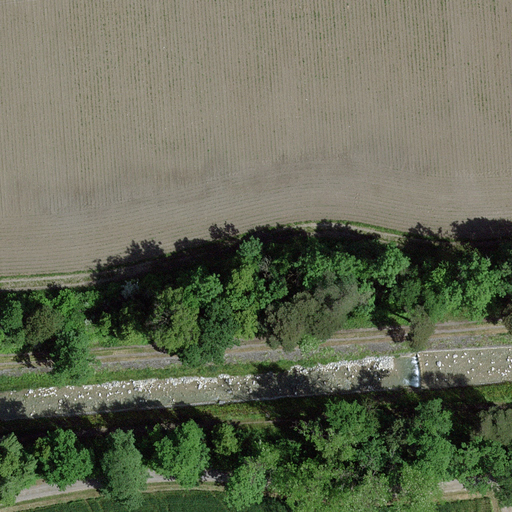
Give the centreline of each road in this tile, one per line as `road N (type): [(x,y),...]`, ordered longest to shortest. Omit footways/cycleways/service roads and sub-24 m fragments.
road 1 (track): [(0,285),(98,276),(336,233),(411,244),(511,244)]
road 2 (track): [(511,476),(326,490),(167,474),(0,497)]
road 3 (track): [(511,326),(0,366)]
road 4 (track): [(511,415),(0,445)]
